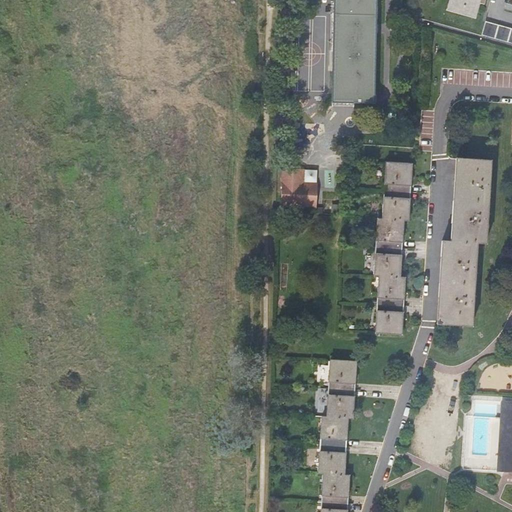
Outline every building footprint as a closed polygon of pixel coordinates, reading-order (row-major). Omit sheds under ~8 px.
[(334,0),(332,103),(374,103),(375,38),(375,0),(334,0)] [(449,0),(447,10),(472,17),(477,2),(482,3),(482,0),(449,0)] [(511,42),(511,29),(485,22),(482,35),(511,42)] [(444,263),(439,323),(471,325),(475,263),(477,242),(485,243),(487,212),(490,166),(491,160),(458,158),(458,165),(455,211),(452,241),(445,240),(444,263)] [(384,177),(383,190),(382,219),(377,218),(376,228),(374,275),(379,276),(375,332),(401,334),(402,312),(398,312),(398,299),(403,299),(405,277),(400,277),(401,255),(396,254),(396,242),(402,242),(403,220),(408,220),(410,198),(405,198),(405,185),(410,185),(412,163),(385,161),(384,177)] [(318,184),(304,183),(304,178),(299,178),(299,173),(296,169),(283,168),(281,206),(316,208),(318,184)] [(319,169),(296,169),(299,173),(299,178),(304,178),(304,183),(318,184),(319,169)] [(330,359),(328,389),(326,416),(322,416),(320,441),(318,473),(323,473),(321,496),(320,511),(346,511),(347,510),(342,509),(343,496),(347,496),(349,475),(344,474),(346,453),(340,452),(341,439),(346,439),(348,418),(352,418),(354,396),(349,396),(350,383),(354,383),(356,361),(330,359)] [(511,400),(501,401),(500,417),(504,418),(511,418),(511,400)] [(504,418),(500,417),(496,471),(511,472),(511,461),(501,461),(504,418)] [(511,461),(511,418),(504,418),(501,461),(511,461)]
